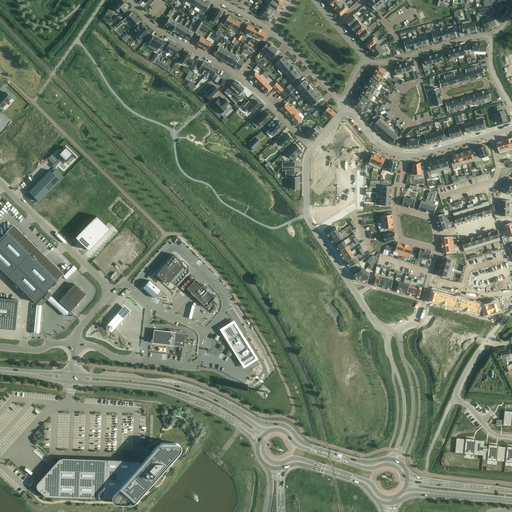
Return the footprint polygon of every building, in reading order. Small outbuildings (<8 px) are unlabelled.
[(121,0),(113,7),(118,13),(119,12),(121,14),(126,10),(124,8),(126,6),(121,0)] [(204,1),(202,0),(198,0),(195,7),(200,10),(204,1)] [(272,0),(269,0),(267,4),(276,10),(280,5),(272,0)] [(343,0),(340,0),(333,6),(335,8),(334,9),(336,11),(337,11),(346,3),(343,0)] [(377,12),(382,8),(375,0),(371,0),(370,2),(370,3),(377,12)] [(506,0),(498,0),(497,5),(500,6),(496,13),(503,16),(508,7),(505,6),(506,3),(506,4),(506,0)] [(209,4),(204,1),(200,10),(204,12),(209,4)] [(346,3),(337,11),(341,16),(349,9),(345,4),(346,3)] [(269,5),(265,11),(273,16),(274,13),(275,14),(276,12),(276,11),(276,10),(267,4),(269,5)] [(211,12),(207,17),(217,23),(223,12),(216,8),(213,13),(211,12)] [(273,16),(265,11),(262,16),(266,19),(270,22),(272,18),(271,18),(273,16)] [(131,13),(123,20),(126,23),(128,21),(133,27),(139,21),(131,13)] [(355,13),(346,21),(347,22),(346,22),(348,25),(349,24),(350,26),(359,18),(355,13)] [(481,21),(485,29),(492,26),(492,27),(496,25),(491,14),(487,15),(488,18),(481,21)] [(229,28),(234,19),(228,16),(223,24),(229,28)] [(169,29),(174,21),(170,18),(165,26),(169,29)] [(359,18),(350,26),(354,31),(364,23),(363,23),(363,24),(359,19),(360,18),(359,18)] [(122,22),(119,19),(113,25),(116,29),(122,22)] [(240,23),(234,19),(229,28),(235,31),(240,23)] [(470,20),(468,21),(470,33),(471,33),(471,32),(476,31),(474,22),(471,23),(470,20)] [(174,32),(179,23),(174,21),(169,29),(174,32)] [(470,33),(468,21),(462,22),(464,34),(465,34),(470,33)] [(179,34),(184,26),(179,23),(174,32),(179,34)] [(364,23),(354,31),(359,36),(368,28),(364,23)] [(138,25),(130,32),(133,36),(135,34),(141,40),(146,35),(145,34),(148,32),(143,26),(141,28),(138,25)] [(256,28),(256,29),(247,25),(244,31),(253,36),(256,28)] [(453,25),(448,27),(451,38),(456,36),(453,25)] [(183,37),(188,29),(184,26),(179,34),(183,37)] [(188,29),(183,37),(188,40),(193,32),(191,30),(192,28),(190,26),(188,29)] [(442,27),(446,40),(446,39),(451,38),(448,27),(447,27),(448,29),(443,30),(442,27)] [(256,28),(253,36),(262,40),(263,37),(265,34),(265,33),(261,31),(261,30),(256,28)] [(368,28),(359,36),(363,41),(370,34),(366,29),(368,28)] [(440,41),(438,32),(432,33),(435,42),(440,41)] [(153,35),(149,43),(159,49),(163,41),(153,35)] [(416,35),(414,36),(417,48),(418,48),(417,47),(422,46),(420,37),(417,38),(416,35)] [(420,37),(422,46),(428,44),(425,35),(420,37)] [(375,36),(366,44),(368,46),(367,46),(369,49),(370,48),(379,41),(375,36)] [(412,39),(409,40),(412,50),(417,48),(414,36),(412,36),(412,39)] [(201,47),(206,40),(201,37),(196,44),(201,47)] [(206,40),(201,47),(206,50),(211,42),(206,40)] [(412,50),(409,40),(404,41),(407,50),(412,49),(412,50)] [(379,41),(370,48),(374,53),(383,45),(381,46),(377,42),(379,41)] [(169,42),(165,49),(175,55),(172,59),(176,62),(180,54),(177,52),(179,48),(169,42)] [(267,42),(259,52),(264,56),(266,54),(272,46),(268,42),(267,43),(267,42)] [(473,49),(469,50),(471,55),(474,54),(474,51),(484,52),(485,44),(473,43),(473,49)] [(383,45),(374,53),(375,55),(378,58),(382,54),(383,55),(386,53),(385,52),(385,51),(383,48),(385,47),(383,45)] [(219,58),(224,49),(220,46),(214,55),(219,58)] [(272,46),(266,54),(271,58),(277,51),(272,47),(273,46),(272,46)] [(457,48),(456,49),(458,58),(459,58),(458,56),(466,54),(467,57),(471,55),(469,50),(465,51),(464,46),(461,47),(457,48)] [(224,61),(229,52),(224,49),(219,58),(224,61)] [(451,50),(448,51),(450,60),(458,58),(456,49),(455,49),(454,49),(451,50)] [(184,51),(178,61),(185,65),(186,64),(190,66),(194,61),(189,58),(191,55),(184,51)] [(229,63),(234,55),(229,52),(224,61),(229,63)] [(434,55),(432,56),(435,64),(443,62),(441,53),(437,54),(434,55)] [(238,59),(239,58),(234,55),(229,63),(234,66),(238,59)] [(425,62),(422,63),(423,69),(427,68),(427,66),(434,63),(435,65),(435,64),(432,56),(431,56),(428,57),(424,58),(425,62)] [(284,57),(275,65),(279,69),(288,61),(284,57)] [(243,62),(238,59),(234,66),(239,69),(243,62)] [(210,65),(204,61),(199,69),(204,71),(202,74),(204,75),(210,65)] [(288,61),(279,69),(283,74),(292,66),(292,65),(292,66),(288,61)] [(404,64),(402,64),(405,73),(413,71),(413,72),(417,71),(415,65),(412,66),(411,62),(407,63),(404,64)] [(398,66),(394,67),(397,75),(405,73),(402,64),(401,65),(401,64),(398,65),(398,66)] [(217,69),(210,65),(204,75),(207,77),(208,74),(212,77),(217,69)] [(292,66),(283,74),(287,78),(296,70),(292,66)] [(377,69),(375,72),(384,78),(383,77),(387,72),(385,71),(385,70),(382,68),(382,69),(379,67),(377,69)] [(475,67),(470,68),(473,78),(477,77),(477,78),(479,77),(479,76),(484,75),(482,68),(476,70),(475,67)] [(466,73),(461,74),(463,81),(473,78),(470,68),(465,69),(466,73)] [(296,70),(287,78),(287,79),(288,78),(292,82),(300,75),(296,71),(296,70)] [(256,72),(250,78),(258,86),(265,78),(269,75),(267,72),(265,71),(262,75),(260,76),(256,72)] [(373,74),(371,77),(372,78),(371,78),(381,84),(384,78),(375,72),(375,73),(374,75),(373,74)] [(454,73),(449,74),(452,84),(463,81),(461,74),(455,76),(454,73)] [(214,74),(211,79),(217,83),(220,78),(214,74)] [(445,79),(439,81),(441,87),(452,84),(449,74),(444,76),(445,79)] [(265,78),(258,86),(265,94),(272,88),(267,83),(269,82),(265,78)] [(369,82),(368,84),(378,90),(377,89),(381,84),(371,78),(369,82)] [(235,80),(224,92),(227,96),(233,90),(239,96),(238,98),(240,100),(246,95),(242,91),(244,89),(241,86),(241,85),(238,83),(235,80)] [(305,80),(297,88),(300,92),(300,93),(309,85),(305,80)] [(190,81),(186,85),(191,89),(195,85),(190,81)] [(208,91),(204,94),(209,99),(218,90),(213,85),(212,87),(209,84),(205,88),(208,91)] [(368,84),(365,89),(375,95),(378,90),(368,84)] [(309,85),(300,93),(304,98),(313,89),(309,85)] [(438,88),(427,91),(430,99),(441,96),(440,93),(439,93),(438,88)] [(313,89),(304,98),(306,96),(309,100),(308,101),(309,101),(317,94),(313,90),(313,89)] [(363,91),(361,95),(371,101),(370,100),(374,95),(375,96),(375,95),(365,89),(364,91),(363,91)] [(481,93),(478,94),(481,104),(485,102),(485,99),(490,97),(489,90),(484,92),(481,92),(481,93)] [(4,92),(0,96),(0,105),(2,108),(11,98),(4,92)] [(317,94),(309,101),(313,106),(321,99),(317,94)] [(478,94),(467,97),(470,105),(475,103),(476,105),(481,104),(478,94)] [(359,97),(358,99),(358,100),(369,107),(368,106),(371,101),(361,95),(360,97),(359,97)] [(441,96),(430,99),(432,107),(442,104),(441,99),(441,96)] [(467,97),(457,100),(460,110),(464,108),(463,105),(469,104),(469,105),(470,105),(467,97)] [(218,99),(212,105),(220,114),(226,108),(228,110),(232,107),(224,99),(220,102),(218,99)] [(249,100),(242,107),(247,111),(249,109),(253,113),(260,105),(255,100),(252,103),(249,100)] [(354,104),(354,105),(354,106),(355,107),(356,107),(366,113),(369,107),(358,100),(356,104),(354,104)] [(457,100),(446,103),(448,111),(454,109),(455,111),(460,110),(457,100)] [(287,103),(281,109),(289,117),(296,109),(293,106),(291,107),(287,103)] [(328,107),(324,113),(331,119),(336,113),(328,107)] [(499,108),(492,110),(493,114),(496,113),(499,124),(507,121),(504,110),(500,111),(499,108)] [(296,109),(289,117),(297,125),(302,119),(303,119),(298,115),(300,113),(296,109)] [(256,114),(249,120),(253,123),(256,121),(262,127),(271,117),(265,111),(259,117),(256,114)] [(482,116),(476,118),(479,129),(485,128),(486,128),(482,116)] [(381,117),(373,127),(378,131),(385,122),(381,117)] [(476,120),(471,122),(473,131),(479,129),(476,118),(476,120)] [(277,121),(268,130),(273,136),(276,133),(277,134),(280,131),(279,130),(282,127),(277,121)] [(464,121),(460,122),(462,128),(465,127),(467,133),(473,131),(471,122),(465,124),(464,121)] [(385,122),(378,131),(382,135),(390,126),(385,122)] [(390,126),(382,135),(387,139),(393,132),(389,128),(390,126)] [(449,130),(448,130),(451,138),(451,137),(461,134),(461,135),(462,135),(459,126),(459,127),(449,130)] [(313,128),(307,136),(310,138),(312,140),(315,137),(316,138),(319,133),(313,128)] [(436,132),(431,133),(433,143),(439,141),(436,129),(436,132)] [(438,129),(436,129),(439,141),(445,139),(446,139),(443,130),(439,131),(438,129)] [(393,132),(387,139),(392,143),(392,144),(398,136),(393,132)] [(425,135),(424,135),(427,145),(427,144),(433,143),(431,133),(425,135)] [(288,134),(280,142),(285,147),(293,139),(288,134)] [(417,139),(407,139),(407,147),(419,147),(418,141),(422,140),(420,134),(417,135),(417,139)] [(278,136),(271,144),(274,146),(281,139),(278,136)] [(256,138),(248,145),(252,149),(256,146),(257,147),(261,143),(256,138)] [(506,152),(511,150),(508,139),(502,141),(506,152)] [(496,143),(499,154),(506,152),(502,141),(496,143)] [(296,144),(287,154),(293,159),(302,150),(296,144)] [(480,155),(477,156),(479,162),(482,161),(481,158),(489,155),(488,151),(487,151),(486,146),(485,146),(483,147),(482,146),(478,147),(478,148),(479,151),(480,154),(480,155)] [(66,147),(59,154),(68,163),(75,156),(66,147)] [(471,150),(465,151),(465,152),(468,163),(474,161),(475,163),(479,162),(477,156),(473,157),(472,150),(471,150)] [(465,151),(459,153),(459,154),(462,165),(468,163),(465,152),(465,151)] [(373,153),(368,164),(374,167),(379,156),(373,153)] [(455,162),(451,163),(453,169),(457,168),(456,166),(462,165),(459,154),(459,153),(453,155),(453,156),(455,162)] [(379,156),(374,167),(380,170),(385,159),(379,156)] [(446,157),(440,159),(443,170),(449,168),(446,158),(446,157)] [(58,160),(53,164),(52,165),(55,167),(61,161),(58,159),(58,160)] [(440,159),(434,161),(437,172),(443,170),(440,159)] [(388,167),(387,170),(396,173),(397,168),(396,168),(397,163),(394,162),(395,161),(390,160),(389,164),(388,167)] [(430,171),(427,171),(429,179),(432,178),(438,176),(437,172),(434,161),(427,162),(430,171)] [(413,170),(412,170),(413,175),(421,174),(421,170),(421,167),(421,164),(420,163),(416,163),(416,164),(413,165),(413,170)] [(49,171),(28,192),(39,202),(59,180),(49,171)] [(295,171),(286,171),(286,175),(291,175),(291,189),(300,189),(300,177),(295,177),(295,171)] [(511,187),(505,182),(501,188),(510,195),(511,193),(511,187)] [(404,198),(402,206),(413,208),(415,200),(416,198),(411,197),(410,199),(404,198)] [(421,202),(418,210),(423,211),(426,212),(430,201),(426,199),(425,202),(421,200),(421,202)] [(510,200),(498,200),(498,208),(510,208),(510,200)] [(430,201),(426,212),(429,213),(434,214),(436,207),(436,205),(433,204),(433,202),(430,201)] [(489,201),(481,203),(485,215),(492,213),(489,201)] [(481,204),(474,206),(478,217),(481,216),(485,215),(481,203),(481,204)] [(474,206),(467,209),(470,219),(478,217),(474,206)] [(510,208),(498,208),(498,212),(500,212),(500,216),(510,216),(510,208)] [(467,209),(460,211),(463,221),(467,220),(470,219),(467,209)] [(460,211),(453,213),(456,224),(463,221),(460,211)] [(442,214),(435,216),(438,224),(449,220),(448,216),(445,217),(444,213),(442,214)] [(392,214),(380,216),(381,222),(393,221),(392,214)] [(96,216),(75,237),(88,250),(109,229),(96,216)] [(449,220),(438,224),(440,231),(447,229),(449,229),(448,225),(450,224),(449,220)] [(382,229),(380,229),(380,232),(385,231),(384,229),(394,227),(393,221),(381,222),(382,229)] [(336,227),(327,233),(329,237),(329,236),(330,238),(340,232),(339,232),(338,231),(336,227)] [(490,232),(493,243),(501,241),(497,230),(490,232)] [(0,268),(35,303),(56,281),(35,260),(42,253),(27,239),(21,246),(6,232),(0,237),(0,268)] [(340,232),(330,238),(334,244),(344,237),(340,232)] [(394,232),(384,235),(386,243),(390,242),(390,241),(395,240),(395,237),(396,237),(394,232)] [(486,234),(483,235),(486,245),(493,243),(490,232),(486,233),(486,234)] [(483,235),(476,237),(479,247),(486,245),(483,235)] [(448,237),(441,238),(441,242),(442,246),(454,244),(453,240),(451,240),(450,236),(448,237)] [(468,239),(472,249),(479,247),(476,237),(473,238),(473,237),(468,239)] [(468,239),(461,241),(464,252),(472,249),(468,239)] [(344,241),(336,246),(339,251),(339,252),(348,246),(344,241)] [(396,249),(395,251),(399,252),(398,255),(402,256),(406,244),(403,243),(403,244),(398,242),(396,249)] [(454,244),(442,246),(442,249),(443,253),(450,252),(452,252),(452,248),(454,248),(459,247),(458,243),(454,244)] [(406,244),(402,256),(406,257),(407,255),(410,256),(411,254),(413,247),(409,246),(409,245),(406,244)] [(348,246),(339,252),(342,257),(351,251),(348,246)] [(418,257),(418,259),(423,260),(423,258),(430,259),(431,251),(426,250),(424,249),(420,248),(418,257)] [(351,251),(342,257),(346,262),(356,256),(355,256),(354,256),(351,251)] [(173,254),(155,275),(164,282),(166,282),(166,283),(167,283),(169,283),(169,281),(170,281),(183,266),(181,261),(173,254)] [(356,256),(346,262),(350,268),(359,261),(356,256)] [(443,256),(441,263),(453,266),(455,260),(452,259),(443,256)] [(350,268),(353,273),(356,277),(355,278),(357,279),(358,280),(365,270),(361,267),(359,261),(350,268)] [(441,263),(440,269),(451,272),(453,266),(441,263)] [(440,269),(438,275),(447,278),(450,278),(451,272),(440,269)] [(365,270),(358,280),(360,281),(361,282),(361,281),(367,283),(368,280),(373,281),(375,274),(370,273),(365,270)] [(373,281),(372,284),(378,286),(381,275),(375,273),(375,274),(373,281)] [(381,275),(378,286),(384,288),(387,277),(381,275)] [(387,277),(384,288),(391,289),(394,278),(387,277)] [(195,279),(186,289),(191,293),(205,307),(214,298),(214,297),(215,296),(213,295),(212,296),(205,289),(206,288),(203,285),(202,286),(195,279)] [(149,280),(142,288),(154,298),(160,290),(149,280)] [(397,281),(395,290),(401,292),(403,282),(397,281)] [(403,282),(401,292),(407,294),(410,284),(403,282)] [(58,301),(70,311),(85,294),(74,284),(58,301)] [(410,284),(407,294),(413,295),(416,286),(410,284)] [(416,286),(413,295),(415,296),(419,297),(420,293),(422,287),(418,286),(416,286)] [(433,290),(430,300),(437,302),(439,292),(433,290)] [(36,305),(33,333),(39,333),(42,305),(41,305),(46,299),(65,316),(69,312),(47,292),(36,305)] [(439,292),(437,302),(443,303),(445,294),(439,292)] [(445,294),(443,303),(449,305),(452,295),(445,294)] [(452,295),(449,305),(455,307),(458,297),(452,295)] [(0,328),(15,330),(17,300),(0,298),(0,328)] [(462,298),(459,308),(465,310),(468,300),(462,298)] [(468,300),(465,310),(472,311),(474,302),(468,300)] [(496,301),(489,303),(492,313),(499,311),(496,301)] [(474,302),(472,311),(478,313),(481,303),(474,302)] [(489,303),(483,305),(486,315),(492,313),(489,303)] [(124,304),(105,327),(111,332),(130,310),(124,304)] [(231,323),(233,322),(232,321),(218,330),(220,334),(237,362),(242,369),(256,360),(256,359),(245,365),(244,366),(243,364),(231,344),(230,345),(229,345),(228,343),(229,343),(221,330),(232,323),(231,323)] [(233,322),(221,330),(229,343),(228,343),(229,345),(230,345),(231,344),(244,366),(256,359),(250,350),(252,350),(250,348),(249,348),(244,340),(245,339),(239,329),(238,330),(233,322)] [(158,330),(156,343),(167,345),(168,345),(184,347),(185,334),(158,330)] [(510,351),(501,353),(503,364),(505,368),(508,366),(507,360),(511,359),(511,357),(510,351)] [(511,411),(505,411),(503,425),(511,426),(511,411)] [(456,438),(455,453),(464,454),(474,455),(474,454),(483,455),(483,459),(487,460),(497,461),(501,461),(506,462),(511,462),(511,446),(507,446),(507,447),(498,446),(498,445),(489,444),(489,446),(484,446),(485,441),(475,440),(475,439),(466,438),(466,439),(456,438)] [(137,499),(144,492),(174,458),(179,453),(179,452),(180,451),(180,449),(180,448),(180,447),(180,446),(179,445),(178,444),(177,443),(176,443),(171,443),(164,443),(162,443),(161,443),(160,443),(159,444),(158,444),(148,456),(145,458),(144,460),(142,463),(140,462),(139,461),(137,461),(135,460),(103,459),(63,458),(62,458),(60,458),(59,459),(58,460),(57,461),(37,483),(36,484),(36,485),(36,487),(36,488),(36,489),(37,490),(44,496),(45,497),(46,497),(47,497),(112,500),(112,501),(113,502),(114,503),(115,504),(116,504),(117,504),(122,504),(128,505),(129,505),(130,504),(132,504),(133,504),(134,503),(135,502),(135,501),(136,500),(137,499)]
